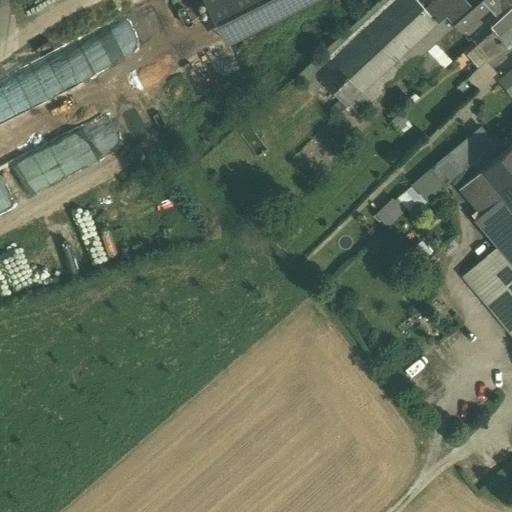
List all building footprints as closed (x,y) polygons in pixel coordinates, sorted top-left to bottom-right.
[(204,0),(226,42),(306,0),(204,0)] [(332,61),(397,0),(376,0),(296,73),(313,91),(326,80),(318,73),(332,61)] [(417,0),(397,0),(332,61),(339,68),(326,80),(342,98),(348,105),(405,52),(427,31),(432,27),(437,21),(426,9),(417,0)] [(435,0),(426,9),(437,21),(445,14),(460,0),(435,0)] [(460,0),(445,14),(454,24),(460,31),(489,6),(484,0),(460,0)] [(484,0),(489,6),(495,13),(510,0),(484,0)] [(511,7),(498,21),(503,28),(511,18),(511,7)] [(437,21),(432,27),(440,36),(454,24),(445,14),(437,21)] [(511,41),(503,28),(498,21),(491,27),(495,33),(507,50),(511,46),(511,41)] [(440,36),(432,27),(427,31),(437,41),(440,36)] [(427,31),(405,52),(414,62),(426,51),(437,41),(427,31)] [(507,50),(495,33),(478,46),(488,60),(507,50)] [(454,59),(437,41),(426,51),(443,69),(454,59)] [(426,51),(414,62),(431,80),(443,69),(426,51)] [(405,52),(348,105),(358,115),(414,62),(405,52)] [(332,61),(318,73),(326,80),(339,68),(332,61)] [(485,62),(467,79),(478,90),(495,73),(485,62)] [(511,72),(501,82),(511,96),(511,72)] [(342,98),(329,110),(335,117),(348,105),(342,98)] [(481,127),(412,184),(425,200),(495,143),(481,127)] [(511,143),(482,169),(504,196),(503,197),(487,210),(501,226),(511,217),(511,143)] [(504,196),(482,169),(456,190),(475,210),(469,217),(494,246),(485,255),(511,286),(511,285),(511,217),(501,226),(487,210),(503,197),(504,196)] [(395,195),(376,212),(388,224),(406,207),(395,195)] [(511,286),(485,255),(462,275),(511,335),(511,334),(511,288),(510,286),(511,286)]
